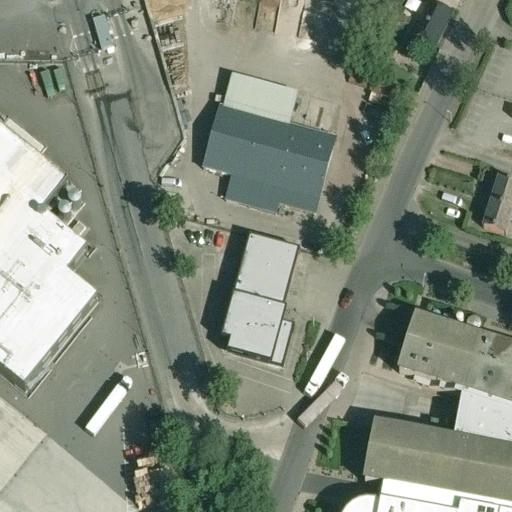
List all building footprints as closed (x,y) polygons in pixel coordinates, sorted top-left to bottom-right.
[(451,16),(426,3),(409,37),(434,50),(451,16)] [(318,204),(319,204),(336,142),(219,110),(203,172),(232,180),(225,204),(276,217),(278,208),(314,218),(318,204)] [(0,376),(24,396),(98,305),(69,280),(88,255),(44,220),(68,188),(0,132),(0,376)] [(490,206),(511,213),(511,186),(497,182),(490,206)] [(511,223),(511,213),(490,206),(482,231),(506,238),(511,223)] [(249,240),(221,343),(237,347),(234,356),(283,369),(294,329),(280,325),(299,253),(249,240)] [(511,511),(511,351),(416,320),(398,376),(423,384),(421,390),(461,403),(453,445),(375,430),(364,486),(506,511),(511,511)] [(379,507),(374,506),(367,505),(361,506),(354,509),(349,511),(506,511),(382,489),(379,507)]
